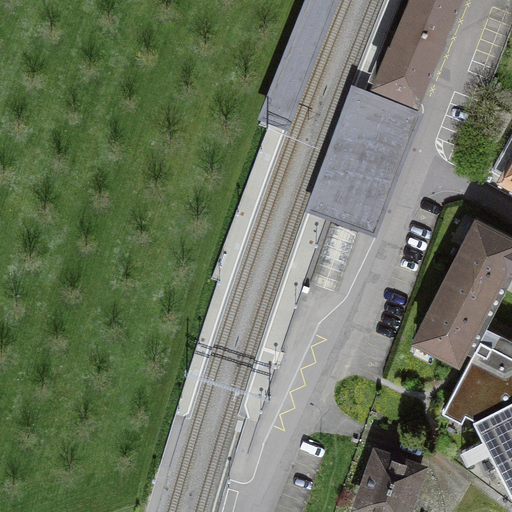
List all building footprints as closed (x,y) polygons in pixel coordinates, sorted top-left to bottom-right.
[(339,0),(303,0),(256,116),(288,129),(339,0)] [(401,0),(368,80),(418,101),(458,0),(401,0)] [(305,207),(376,234),(424,110),(353,83),(305,207)] [(511,143),(511,146),(495,174),(511,184),(511,143)] [(416,340),(458,361),(504,270),(511,273),(511,238),(496,231),(476,221),(416,340)] [(511,511),(511,354),(481,340),(446,409),(478,424),(511,496),(511,511)] [(368,511),(408,511),(423,468),(389,457),(372,451),(353,507),(368,511)]
